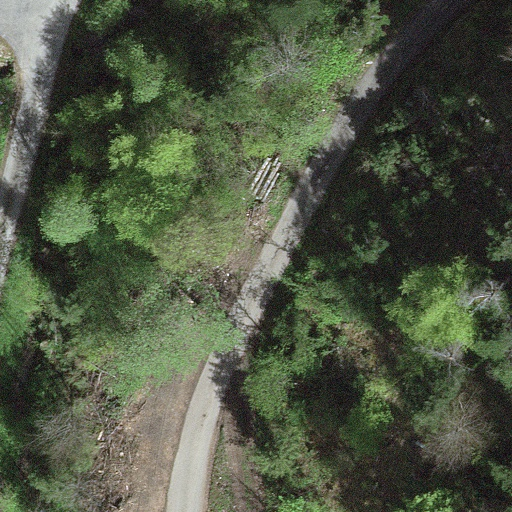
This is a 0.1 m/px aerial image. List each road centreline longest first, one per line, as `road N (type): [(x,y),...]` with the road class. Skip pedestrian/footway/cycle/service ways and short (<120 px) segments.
road 1 (unclassified): [(184,511),(212,386),(264,273),(364,94),(400,44),(449,0)]
road 2 (unclassified): [(60,1),(0,242)]
